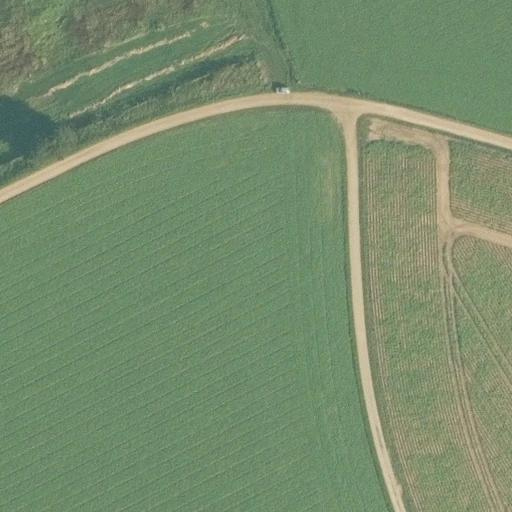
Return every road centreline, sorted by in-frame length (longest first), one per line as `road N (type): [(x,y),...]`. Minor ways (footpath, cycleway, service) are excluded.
road 1 (track): [(396,511),(369,411),(355,291),(350,107)]
road 2 (track): [(350,107),(243,104),(165,125),(0,201)]
road 3 (track): [(350,107),(511,147)]
